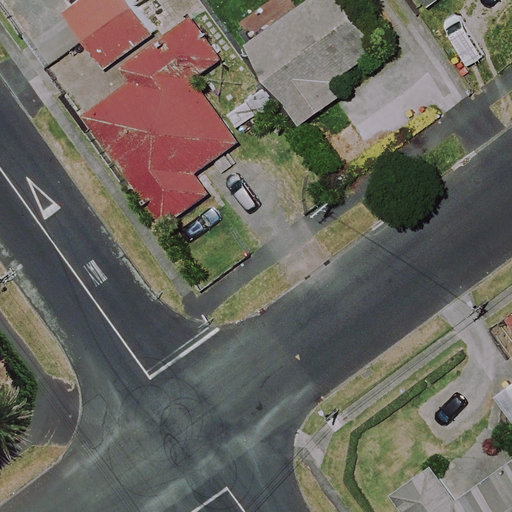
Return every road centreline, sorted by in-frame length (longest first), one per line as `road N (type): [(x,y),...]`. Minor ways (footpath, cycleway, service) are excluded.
road 1 (residential): [(511,194),(187,434)]
road 2 (residential): [(187,434),(0,171)]
road 3 (residential): [(187,434),(83,511)]
